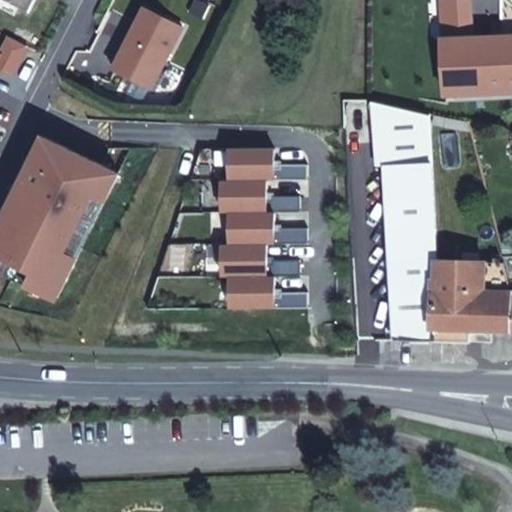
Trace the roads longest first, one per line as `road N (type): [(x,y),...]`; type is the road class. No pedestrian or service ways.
road 1 (secondary): [(427,390),(308,380),(52,384),(0,377)]
road 2 (unknown): [(45,87),(80,112),(111,118),(260,121),(299,132),(306,141),(312,293)]
road 3 (residential): [(91,0),(0,172)]
